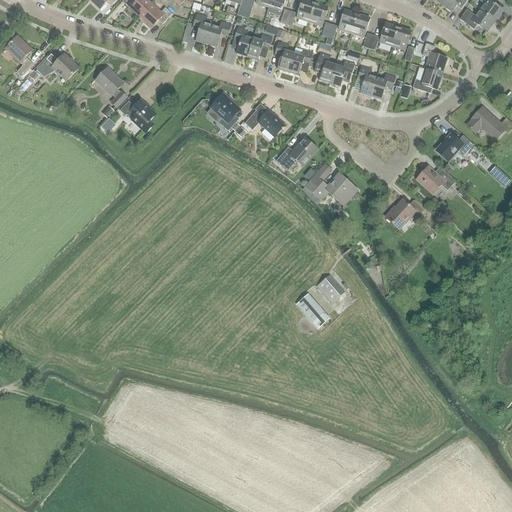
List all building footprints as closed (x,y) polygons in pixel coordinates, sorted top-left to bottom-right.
[(117,0),(88,0),(100,10),(106,3),(111,7),(117,0)] [(140,17),(152,4),(147,0),(133,0),(128,6),(140,17)] [(243,18),(248,0),(242,0),(237,16),(243,18)] [(255,0),(248,0),(243,18),(249,20),(255,0)] [(269,8),(271,0),(257,0),(256,4),(269,8)] [(285,0),(271,0),(269,8),(267,13),(280,17),(282,12),(285,0)] [(309,23),(315,4),(303,0),(302,0),(296,19),(309,23)] [(452,12),(456,7),(461,10),(468,0),(444,0),(442,4),(452,12)] [(494,21),(502,11),(493,4),(495,0),(480,0),(480,1),(485,5),(480,11),(494,21)] [(163,25),(172,15),(165,9),(161,13),(152,4),(140,17),(151,28),(158,21),(163,25)] [(322,27),(328,8),(315,4),(309,23),(322,27)] [(286,25),(290,12),(284,10),(280,23),(286,25)] [(476,17),(471,13),(466,10),(459,19),(464,23),(474,30),(477,25),(486,32),(494,21),(480,11),(476,17)] [(351,34),(357,15),(344,11),(338,30),(351,34)] [(292,27),(296,14),(290,12),(286,25),(292,27)] [(206,45),(212,26),(205,24),(207,17),(197,14),(193,26),(200,28),(195,42),(206,45)] [(364,38),(370,19),(357,15),(351,34),(364,38)] [(228,37),(231,25),(221,22),(219,28),(212,26),(206,45),(217,49),(221,35),(228,37)] [(278,30),(279,30),(280,31),(282,31),(284,32),(286,25),(280,23),(275,22),(272,28),(273,28),(278,30)] [(327,38),(331,25),(326,23),(321,36),(326,38),(327,38)] [(392,47),(398,28),(386,24),(379,43),(392,47)] [(333,40),(337,27),(331,25),(327,38),(326,38),(324,45),(325,45),(330,47),(332,40),(333,40)] [(247,58),(253,39),(246,37),(248,31),(238,27),(234,39),(241,41),(236,55),(247,58)] [(405,51),(411,32),(398,28),(392,47),(405,51)] [(282,39),(284,32),(282,31),(279,30),(276,38),(282,39)] [(369,50),(373,36),(367,34),(363,48),(369,50)] [(269,50),(272,38),(262,35),(260,42),(253,39),(247,58),(258,62),(262,48),(269,50)] [(375,51),(379,38),(373,36),(369,50),(375,51)] [(21,79),(33,66),(25,58),(32,51),(18,37),(5,50),(20,64),(23,66),(16,74),(21,79)] [(288,73),(294,54),(287,52),(289,46),(278,42),(275,54),(281,56),(277,70),(288,73)] [(442,75),(447,60),(433,55),(435,47),(426,44),(422,56),(429,58),(425,70),(442,75)] [(414,49),(409,47),(404,61),(410,63),(414,49)] [(309,65),(313,53),(303,50),(301,57),(294,54),(288,73),(298,77),(303,63),(309,65)] [(319,81),(329,85),(335,66),(328,63),(330,57),(320,53),(314,73),(321,75),(319,81)] [(67,82),(79,69),(64,55),(57,63),(50,57),(37,71),(44,78),(56,71),(67,82)] [(335,66),(329,85),(340,88),(342,82),(349,84),(355,65),(344,61),(342,68),(335,66)] [(371,98),(377,79),(370,76),(372,70),(361,67),(358,78),(364,80),(360,94),(371,98)] [(116,109),(127,98),(122,93),(121,94),(117,90),(123,84),(107,69),(96,81),(112,96),(116,99),(111,104),(116,109)] [(437,91),(442,75),(425,70),(421,82),(415,80),(413,89),(430,94),(432,89),(437,91)] [(38,76),(33,71),(28,76),(33,81),(38,76)] [(392,89),(396,78),(386,74),(384,81),(377,79),(371,98),(381,101),(386,87),(392,89)] [(404,85),(400,98),(407,100),(411,88),(404,85)] [(231,118),(239,109),(224,95),(211,109),(222,118),(218,123),(228,132),(237,123),(231,118)] [(150,121),(156,115),(141,100),(134,107),(129,102),(120,111),(125,117),(126,116),(130,119),(129,120),(145,135),(154,125),(150,121)] [(113,111),(108,107),(101,115),(106,119),(113,111)] [(508,135),(511,130),(511,124),(506,119),(501,125),(482,108),(472,120),(473,120),(467,126),(474,133),(479,126),(495,141),(504,131),(508,135)] [(275,138),(285,127),(268,112),(263,118),(256,111),(245,124),(252,131),(259,124),(275,138)] [(109,119),(101,128),(106,133),(115,125),(109,119)] [(240,127),(236,123),(231,129),(235,132),(240,127)] [(246,133),(241,128),(235,133),(240,138),(246,133)] [(458,151),(464,156),(473,146),(463,137),(458,142),(450,136),(437,151),(448,161),(458,151)] [(303,167),(318,150),(305,139),(293,152),(288,148),(276,162),(287,172),(296,162),(303,167)] [(325,190),(327,187),(322,183),(332,172),(325,165),(302,191),(317,205),(321,201),(329,193),(325,190)] [(447,192),(455,183),(442,170),(437,176),(428,168),(417,181),(432,195),(441,186),(447,192)] [(511,181),(503,173),(497,179),(506,187),(511,181)] [(344,207),(358,191),(339,174),(327,187),(325,190),(329,193),(344,207)] [(466,193),(461,188),(456,192),(462,198),(466,193)] [(425,211),(414,201),(409,206),(403,201),(392,213),(391,211),(385,218),(399,230),(412,215),(417,220),(425,211)] [(331,305),(345,293),(330,275),(316,287),(331,305)] [(297,306),(320,330),(332,319),(309,295),(297,306)]
